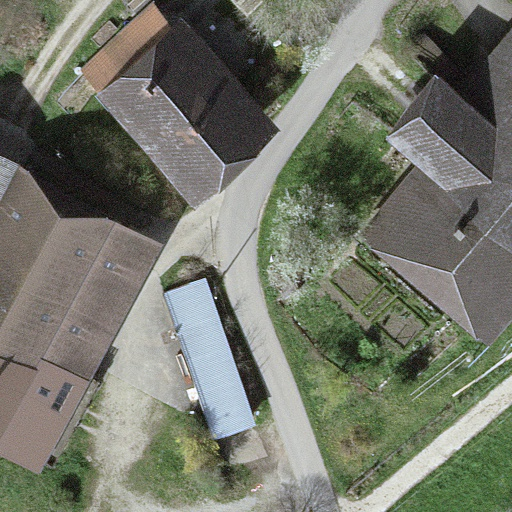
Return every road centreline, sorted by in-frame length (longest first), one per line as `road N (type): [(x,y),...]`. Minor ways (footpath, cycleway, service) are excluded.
road 1 (unclassified): [(323,511),(245,233),(253,183),(377,0)]
road 2 (track): [(245,233),(179,239),(138,308),(114,434)]
road 3 (track): [(367,511),(511,393)]
road 4 (track): [(95,0),(45,63),(27,104)]
